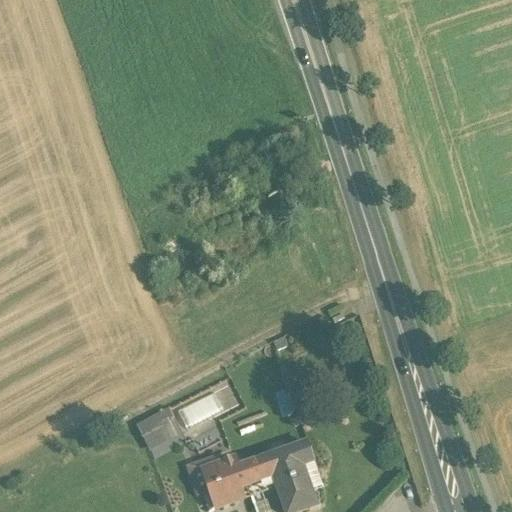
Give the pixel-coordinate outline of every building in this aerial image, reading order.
[(342,317),(332,322),(334,327),(344,321),(342,317)] [(284,342),(274,346),(277,354),(287,350),(284,342)] [(286,395),(275,398),(282,419),(293,416),(286,395)] [(187,425),(204,420),(199,404),(183,409),(187,425)] [(169,411),(138,428),(150,451),(166,442),(159,427),(174,419),(169,411)] [(308,446),(267,461),(274,480),(275,480),(278,489),(285,511),(308,511),(311,511),(305,496),(311,494),(303,470),(315,465),(308,446)] [(267,461),(255,466),(261,485),(274,480),(267,461)] [(213,463),(190,471),(199,497),(211,492),(204,473),(216,469),(214,463),(213,463)] [(243,502),(242,498),(240,498),(232,474),(237,472),(234,463),(216,469),(204,473),(211,492),(217,511),(243,502)] [(315,465),(303,470),(311,494),(323,490),(315,465)] [(237,472),(232,474),(240,498),(242,498),(240,493),(261,485),(255,466),(237,472)] [(277,490),(278,489),(275,480),(274,480),(261,485),(240,493),(242,498),(250,494),(256,511),(268,511),(263,495),(277,490)]
